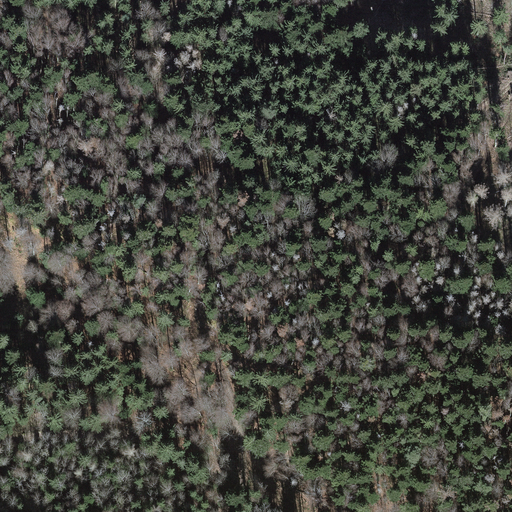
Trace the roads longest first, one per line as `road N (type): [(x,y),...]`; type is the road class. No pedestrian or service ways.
road 1 (track): [(234,511),(242,482),(239,435),(194,304),(204,288),(440,146),(511,78)]
road 2 (track): [(202,335),(194,402),(179,423),(149,434),(0,443)]
